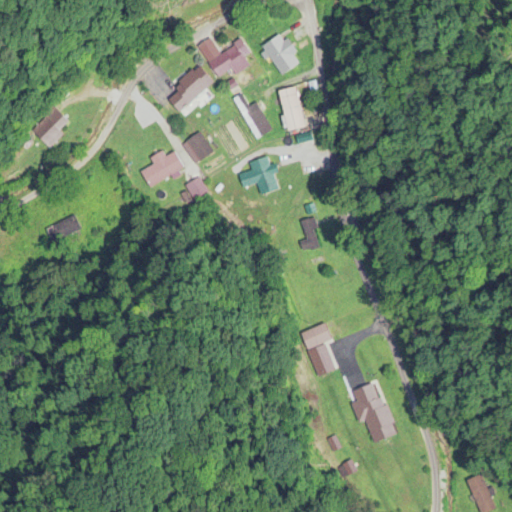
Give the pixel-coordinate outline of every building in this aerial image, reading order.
[(298,67),(278,37),(262,48),(281,77),(298,67)] [(235,77),(249,67),(243,59),(249,55),(240,42),(208,66),(218,80),(230,71),(235,77)] [(176,94),(167,100),(177,113),(213,86),(199,67),(172,88),(176,94)] [(304,129),(296,89),(278,93),(286,133),(304,129)] [(247,109),(241,96),(235,100),(254,141),(271,133),(257,104),(247,109)] [(31,132),(46,147),(69,124),(53,109),(31,132)] [(153,167),(140,173),(148,192),(185,175),(175,153),(164,158),(162,153),(149,159),(153,167)] [(249,164),(251,172),(238,176),(242,189),(257,184),(260,195),(278,190),(272,167),(270,167),(267,159),(249,164)] [(303,220),(303,242),(301,242),(301,249),(317,249),(317,220),(303,220)] [(301,333),(316,377),(333,371),(324,344),(330,341),(325,325),(301,333)] [(352,391),(356,403),(351,405),(358,424),(366,421),(373,444),(395,436),(377,383),(352,391)] [(466,482),(479,511),(489,511),(495,509),(480,476),(466,482)]
